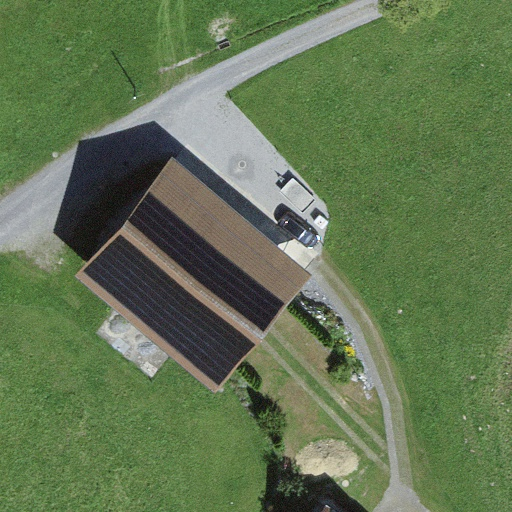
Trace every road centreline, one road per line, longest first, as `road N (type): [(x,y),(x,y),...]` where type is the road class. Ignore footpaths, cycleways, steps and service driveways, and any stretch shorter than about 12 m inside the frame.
road 1 (track): [(188,100),(398,0)]
road 2 (residential): [(0,224),(188,100)]
